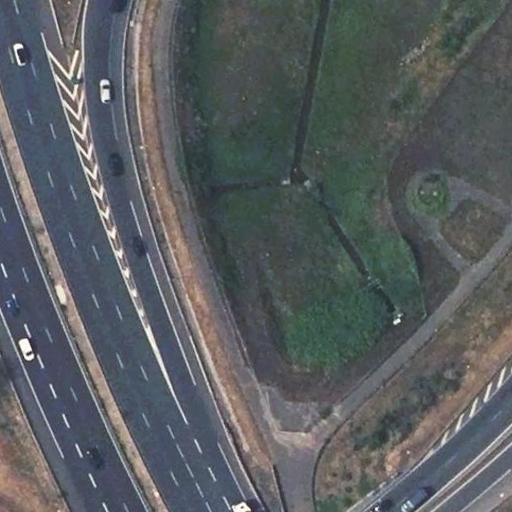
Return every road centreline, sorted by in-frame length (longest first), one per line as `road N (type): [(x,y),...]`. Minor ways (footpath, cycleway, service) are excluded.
road 1 (motorway): [(175,460),(100,292),(6,0)]
road 2 (motorway): [(175,460),(176,368),(131,243),(105,134),(98,69),(103,0)]
road 3 (motorway): [(0,231),(119,511)]
road 4 (motorway): [(511,397),(387,511)]
